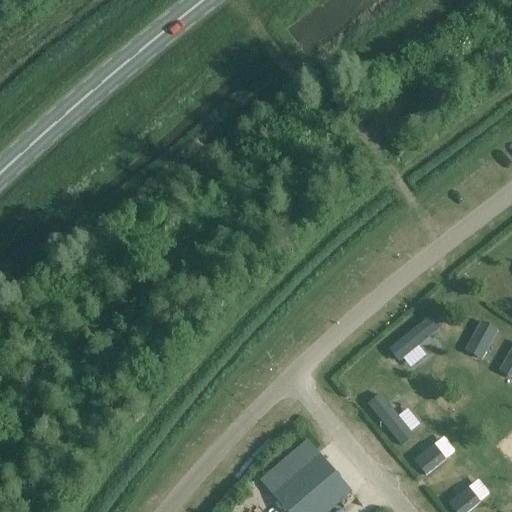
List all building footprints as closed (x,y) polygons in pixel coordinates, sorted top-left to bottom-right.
[(425,336),(399,360),(416,378),(442,355),(425,336)] [(398,402),(385,414),(408,440),(423,426),(409,409),(406,411),(398,402)] [(421,475),(436,491),(455,473),(440,458),(421,475)] [(285,511),(340,511),(357,498),(325,459),(275,500),(285,511)] [(485,511),(476,500),(460,511),(485,511)]
